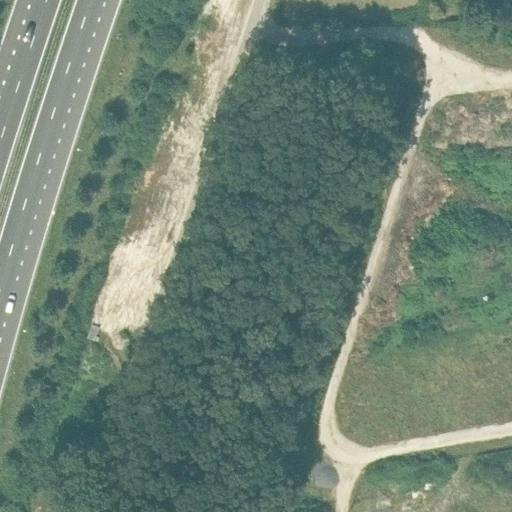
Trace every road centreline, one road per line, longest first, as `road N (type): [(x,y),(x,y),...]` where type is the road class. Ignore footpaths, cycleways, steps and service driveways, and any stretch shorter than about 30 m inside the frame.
road 1 (unclassified): [(79,511),(259,0)]
road 2 (trunk): [(0,288),(91,0)]
road 3 (trunk): [(47,0),(0,142)]
